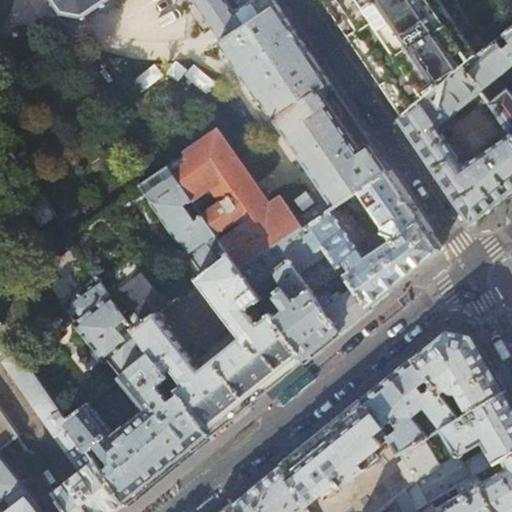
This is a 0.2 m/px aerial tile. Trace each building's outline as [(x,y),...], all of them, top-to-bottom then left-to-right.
[(54,0),(60,8),(60,12),(62,13),(63,10),(82,14),(82,17),(85,17),(85,14),(101,4),(103,6),(105,4),(104,2),(106,0),(54,0)] [(196,0),(223,40),(222,40),(262,100),(264,99),(319,182),(287,204),(282,200),(271,208),(218,134),(169,168),(193,201),(204,218),(242,271),(312,224),(332,210),(351,197),(388,172),(390,169),(355,118),(340,95),(328,103),(320,91),(332,83),(314,58),(312,54),(275,0),(253,0),(245,6),(236,13),(227,0),(196,0)] [(227,0),(236,13),(245,6),(240,0),(227,0)] [(404,115),(467,67),(511,30),(511,0),(326,0),(372,68),(403,113),(404,115)] [(189,23),(166,32),(172,47),(195,38),(189,23)] [(503,121),(511,134),(511,94),(499,78),(511,67),(511,30),(467,67),(484,92),(496,111),(503,121)] [(511,135),(469,164),(462,154),(459,156),(440,128),(484,92),(467,67),(404,115),(400,119),(445,186),(471,224),(473,224),(505,199),(511,192),(511,135)] [(146,77),(131,83),(137,100),(152,94),(146,77)] [(481,137),(503,121),(496,111),(474,126),(481,137)] [(261,298),(242,271),(204,218),(194,224),(182,208),(193,201),(169,168),(143,186),(154,202),(153,203),(190,255),(176,265),(192,288),(200,282),(237,329),(195,362),(158,314),(136,330),(153,354),(167,374),(177,367),(178,370),(179,373),(181,376),(185,379),(189,381),(178,390),(181,394),(211,436),(251,403),(261,395),(304,360),(272,314),(263,320),(252,305),(261,298)] [(368,243),(359,248),(332,210),(312,224),(331,252),(339,264),(345,260),(351,270),(345,274),(352,284),(369,307),(412,273),(419,267),(440,250),(430,235),(413,210),(388,172),(351,197),(354,202),(363,196),(384,229),(368,239),(368,243)] [(23,204),(41,228),(56,217),(40,193),(23,204)] [(312,224),(242,271),(261,298),(272,314),(304,360),(306,362),(314,355),(352,324),(370,309),(369,307),(352,284),(335,295),(313,265),(331,252),(312,224)] [(55,283),(67,301),(99,278),(78,248),(57,263),(65,276),(55,283)] [(114,275),(103,283),(136,330),(158,314),(173,303),(172,300),(170,301),(164,292),(158,292),(137,263),(132,262),(120,270),(119,275),(114,275)] [(103,283),(99,278),(67,301),(66,302),(81,321),(78,324),(108,361),(111,359),(125,376),(123,378),(146,408),(116,433),(91,403),(68,419),(91,450),(98,444),(113,464),(105,471),(126,503),(164,473),(211,436),(181,394),(171,401),(167,395),(169,393),(165,387),(162,389),(159,385),(169,377),(167,374),(153,354),(136,330),(103,283)] [(0,505),(4,511),(45,511),(0,454),(0,451),(20,437),(0,408),(0,325),(3,323),(0,319),(0,505)] [(439,337),(414,358),(440,392),(448,386),(449,387),(450,389),(451,390),(454,391),(461,403),(453,409),(460,417),(470,412),(507,391),(489,360),(474,334),(466,332),(449,329),(439,337)] [(105,471),(91,450),(68,419),(21,350),(5,361),(82,473),(54,492),(67,511),(115,511),(126,503),(105,471)] [(440,392),(414,358),(389,378),(363,399),(383,422),(417,482),(428,502),(431,500),(455,486),(472,477),(463,462),(461,459),(459,455),(440,466),(425,441),(430,438),(429,436),(427,437),(412,416),(426,405),(443,427),(460,417),(453,409),(440,392)] [(511,400),(507,391),(470,412),(460,417),(443,427),(443,428),(459,455),(483,442),(487,448),(463,462),(472,477),(476,475),(502,460),(511,454),(511,400)] [(292,457),(283,465),(306,505),(309,511),(379,511),(395,499),(406,490),(417,482),(383,422),(363,399),(306,446),(292,457)] [(511,511),(511,454),(502,460),(506,468),(481,483),(496,511),(511,511)] [(296,511),(306,505),(283,465),(243,498),(225,511),(296,511)] [(496,511),(481,483),(476,475),(472,477),(455,486),(461,496),(436,510),(431,500),(428,502),(417,482),(406,490),(418,511),(496,511)] [(418,511),(406,490),(395,499),(403,511),(418,511)]
